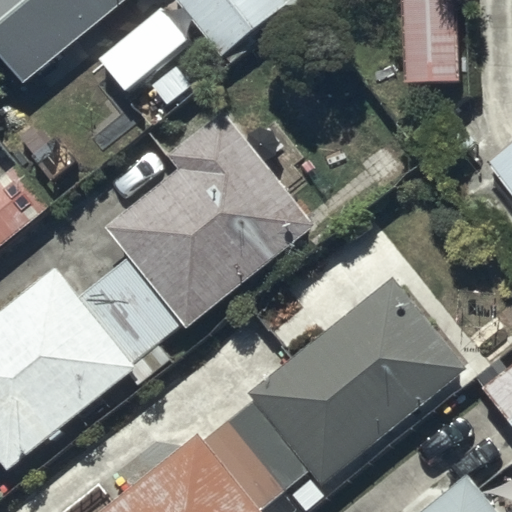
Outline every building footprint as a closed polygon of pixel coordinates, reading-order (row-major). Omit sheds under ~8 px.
[(122,0),(0,0),(0,77),(11,91),(122,0)] [(285,0),(163,0),(162,1),(215,69),(292,9),(285,0)] [(452,0),(389,0),(392,88),(455,86),(452,0)] [(511,0),(498,0),(500,93),(511,93),(511,0)] [(435,177),(471,148),(443,114),(407,144),(435,177)] [(301,234),(210,121),(155,165),(166,180),(93,238),(119,271),(70,310),(42,275),(0,308),(0,475),(119,380),(129,392),(166,362),(156,350),(301,234)] [(502,280),(511,272),(511,147),(481,173),(498,194),(460,225),(485,256),(483,257),(502,280)] [(5,180),(0,183),(0,248),(36,219),(5,180)] [(511,272),(502,280),(511,293),(511,272)] [(385,284),(258,402),(336,487),(464,369),(385,284)] [(511,366),(474,395),(511,443),(511,366)] [(481,511),(460,486),(426,511),(481,511)]
